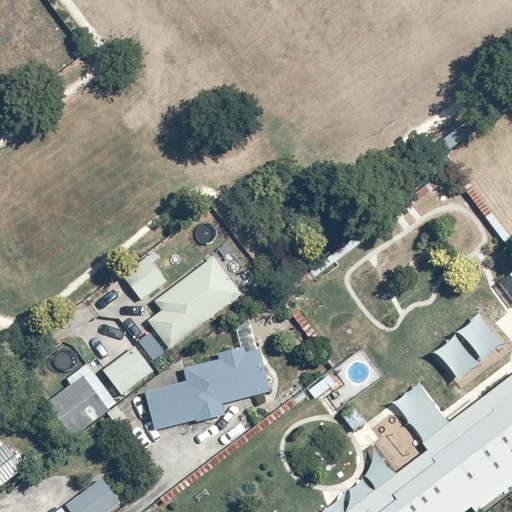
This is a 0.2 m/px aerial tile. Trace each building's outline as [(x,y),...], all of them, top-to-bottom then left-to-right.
[(242,294),(213,257),(155,301),(162,311),(147,322),(169,350),(242,294)] [(148,258),(121,280),(140,303),(167,281),(148,258)] [(511,270),(496,283),(511,304),(511,270)] [(155,433),(224,416),(222,406),(269,395),(258,350),(245,353),(243,345),(226,349),(228,357),(191,366),(193,376),(144,388),(155,433)] [(153,371),(135,346),(102,371),(120,395),(153,371)] [(87,365),(68,379),(72,384),(46,403),(70,437),(106,412),(116,425),(126,418),(87,365)] [(325,371),(303,388),(312,401),(335,384),(325,371)] [(466,511),(511,476),(511,396),(418,465),(455,511),(466,511)] [(8,438),(0,443),(0,486),(28,467),(8,438)] [(101,479),(53,511),(106,511),(119,504),(101,479)]
